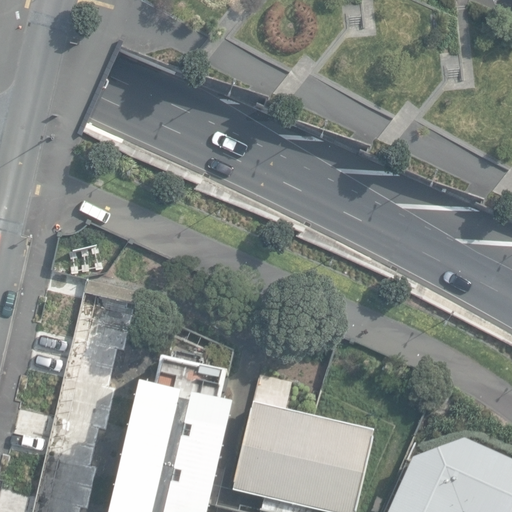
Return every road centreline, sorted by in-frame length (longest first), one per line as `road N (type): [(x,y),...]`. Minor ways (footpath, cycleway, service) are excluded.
road 1 (trunk): [(511,298),(181,116),(0,34)]
road 2 (tertiary): [(49,34),(0,254)]
